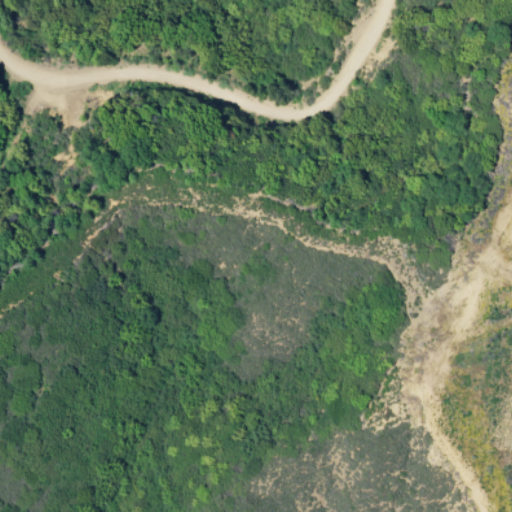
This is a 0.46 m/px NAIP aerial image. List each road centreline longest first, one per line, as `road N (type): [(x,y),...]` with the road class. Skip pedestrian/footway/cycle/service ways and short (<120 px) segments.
road 1 (track): [(435,333),(387,261),(299,237),(278,221),(141,196),(108,199),(66,254),(0,301)]
road 2 (residential): [(382,0),(372,34),(332,100),(298,113),(151,79),(57,81),(19,69),(0,51)]
road 3 (track): [(480,511),(434,431),(421,385),(435,333),(511,312),(498,237),(511,197)]
